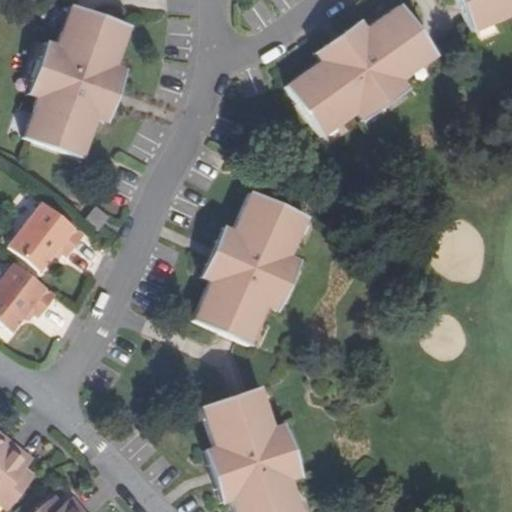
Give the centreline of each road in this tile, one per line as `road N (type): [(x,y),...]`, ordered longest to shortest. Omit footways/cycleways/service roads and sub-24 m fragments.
road 1 (residential): [(33,414),(180,128),(205,63)]
road 2 (residential): [(205,63),(277,39),(334,0)]
road 3 (residential): [(135,511),(33,414)]
